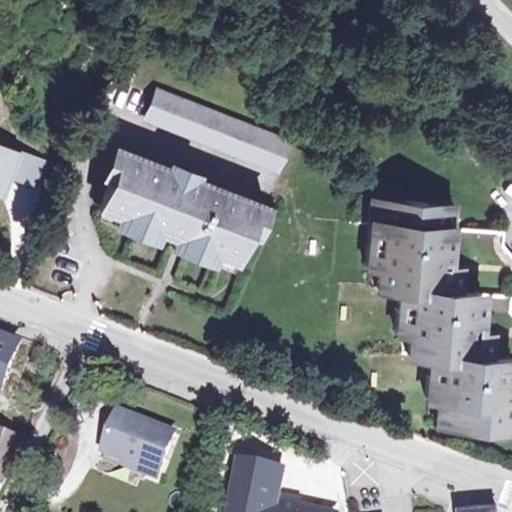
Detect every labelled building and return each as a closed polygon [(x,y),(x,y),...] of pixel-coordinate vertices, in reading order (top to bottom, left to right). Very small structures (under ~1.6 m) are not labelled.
[(283,138),(150,89),(139,118),(272,167),(283,138)] [(0,149),(0,176),(0,177),(3,171),(35,184),(44,162),(12,148),(10,153),(0,149)] [(254,200),(118,150),(96,209),(232,259),(254,200)] [(397,290),(511,299),(511,264),(505,252),(505,238),(438,232),(438,210),(371,205),(368,241),(367,264),(376,265),(375,288),(397,290)] [(355,263),(367,264),(368,241),(356,241),(355,263)] [(511,317),(511,316),(511,301),(511,299),(397,290),(396,311),(394,334),(405,335),(405,356),(426,357),(425,376),(423,398),(446,399),(447,422),(511,426),(511,317)] [(384,334),(394,334),(396,311),(386,310),(384,334)] [(0,394),(18,347),(0,339),(0,394)] [(414,397),(423,398),(425,376),(415,375),(414,397)] [(174,432),(118,411),(103,450),(142,465),(141,470),(157,476),(174,432)] [(0,483),(3,484),(22,442),(0,432),(0,483)] [(231,511),(274,511),(282,474),(243,464),(231,511)] [(498,511),(461,497),(462,511),(498,511)]
